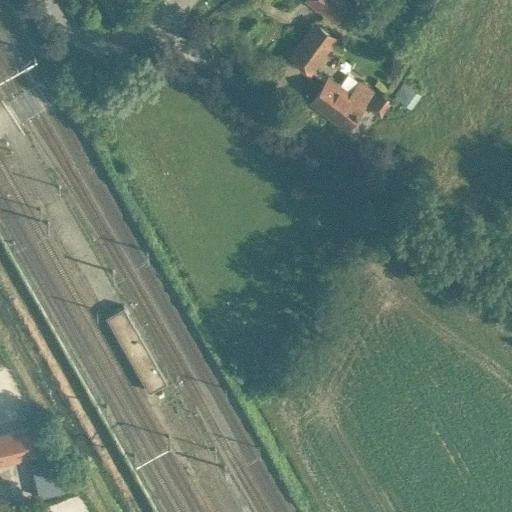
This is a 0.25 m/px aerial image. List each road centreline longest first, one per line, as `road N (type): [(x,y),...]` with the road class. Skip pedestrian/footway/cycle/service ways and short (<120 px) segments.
road 1 (unclassified): [(511,284),(155,19)]
road 2 (unclassified): [(51,0),(77,36),(97,45),(155,19)]
